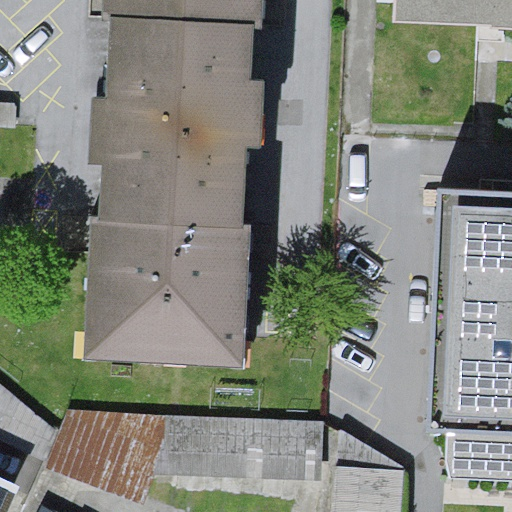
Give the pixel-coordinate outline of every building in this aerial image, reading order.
[(263,31),(264,0),(114,0),(102,372),(251,377),(257,230),(263,31)] [(511,0),(397,0),(396,35),(483,38),(511,39),(511,0)] [(511,196),(467,195),(459,427),(511,428),(511,196)] [(402,511),(403,472),(339,434),(337,511),(402,511)] [(0,511),(5,511),(17,487),(0,478),(0,511)]
